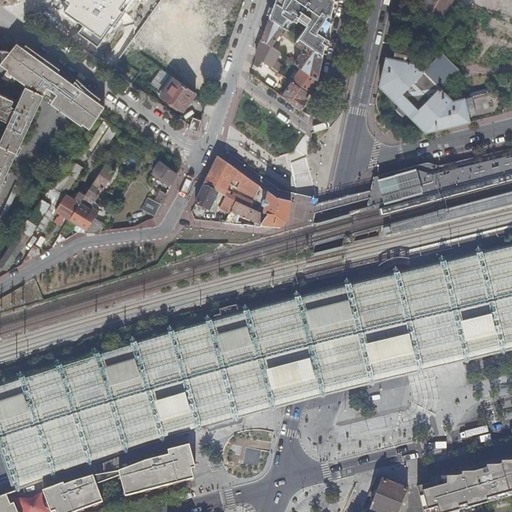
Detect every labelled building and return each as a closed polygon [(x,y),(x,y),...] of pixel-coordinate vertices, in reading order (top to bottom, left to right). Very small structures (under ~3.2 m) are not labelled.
[(131,0),(64,0),(59,7),(102,39),(131,0)] [(306,42),(323,54),(324,52),(329,26),(334,0),(276,0),(275,4),(270,17),(270,18),(285,28),(287,30),(294,34),(299,38),(306,42)] [(334,0),(329,26),(324,52),(327,53),(338,0),(334,0)] [(401,3),(399,9),(431,16),(439,0),(419,0),(417,7),(401,3)] [(439,0),(431,16),(444,19),(454,0),(439,0)] [(270,18),(262,39),(273,46),(277,40),(279,41),(282,37),(280,36),(285,28),(270,18)] [(290,39),(294,34),(287,30),(283,35),(290,39)] [(296,43),(299,38),(294,34),(290,39),(296,43)] [(303,67),(318,78),(323,54),(306,42),(299,38),(296,43),(304,49),(295,62),(303,67)] [(256,56),(263,61),(271,66),(277,71),(278,71),(283,64),(276,60),(281,52),(273,46),(262,39),(256,56)] [(387,57),(380,87),(400,105),(395,109),(402,116),(407,112),(427,131),(504,113),(498,89),(454,100),(442,88),(459,69),(442,52),(423,71),(415,63),(418,49),(412,48),(413,44),(407,42),(406,47),(398,45),(394,59),(387,57)] [(16,44),(12,50),(19,55),(23,49),(16,44)] [(0,64),(1,63),(10,52),(12,50),(0,48),(0,64)] [(23,49),(19,55),(30,63),(65,89),(90,108),(99,115),(104,107),(78,89),(81,85),(76,82),(73,83),(68,90),(54,79),(55,77),(50,72),(46,68),(43,66),(41,65),(40,66),(38,64),(39,63),(38,62),(34,56),(29,53),(23,49)] [(10,52),(1,63),(9,68),(19,55),(12,50),(10,52)] [(19,55),(9,68),(32,85),(29,89),(26,88),(15,112),(11,110),(14,104),(0,97),(0,121),(9,125),(0,143),(0,191),(3,185),(6,179),(30,128),(32,122),(44,96),(42,95),(43,93),(65,108),(63,111),(89,129),(99,115),(90,108),(65,89),(30,63),(19,55)] [(256,56),(253,64),(259,67),(263,61),(256,56)] [(308,92),(318,78),(303,67),(292,81),(308,92)] [(162,90),(159,94),(183,111),(196,93),(171,75),(161,89),(162,90)] [(282,96),(303,111),(308,102),(304,99),(308,92),(292,81),(289,79),(285,84),(288,87),(282,96)] [(193,118),(190,126),(189,128),(198,131),(201,121),(193,118)] [(74,152),(0,263),(0,266),(8,272),(38,226),(44,230),(56,211),(67,194),(83,168),(78,165),(83,158),(74,152)] [(219,158),(205,186),(219,193),(225,196),(233,200),(234,197),(226,193),(230,185),(245,191),(245,192),(256,197),(261,188),(219,158)] [(172,184),(177,173),(169,167),(161,161),(152,173),(165,183),(166,180),(172,184)] [(115,170),(105,164),(86,195),(84,198),(93,203),(103,188),(115,170)] [(402,176),(396,178),(386,181),(378,183),(376,194),(373,209),(385,205),(391,204),(425,194),(423,187),(419,172),(409,174),(402,176)] [(157,213),(169,190),(162,186),(156,197),(150,193),(144,207),(157,213)] [(219,193),(205,186),(196,204),(210,211),(214,202),(221,205),(225,196),(219,193)] [(65,217),(70,220),(81,203),(82,200),(84,198),(86,195),(80,192),(75,199),(67,194),(56,211),(61,214),(59,217),(58,217),(55,222),(60,225),(65,217)] [(277,199),(269,193),(267,203),(265,202),(264,203),(263,206),(263,208),(265,208),(264,215),(268,217),(262,227),(281,228),(287,224),(291,203),(277,199)] [(511,194),(446,212),(449,222),(511,205),(511,194)] [(234,197),(233,200),(237,202),(244,206),(247,201),(235,195),(234,197)] [(86,230),(84,233),(99,233),(116,205),(110,202),(105,211),(99,207),(97,209),(100,211),(86,230)] [(237,202),(225,223),(234,224),(238,214),(249,219),(259,224),(258,226),(262,227),(268,217),(264,215),(250,209),(244,206),(237,202)] [(81,203),(70,220),(81,227),(92,210),(81,203)] [(81,227),(84,229),(96,209),(94,208),(92,210),(81,227)] [(96,209),(84,229),(86,230),(100,211),(97,209),(97,210),(96,209)] [(449,222),(446,212),(391,228),(394,236),(449,222)] [(34,244),(28,254),(34,257),(40,254),(38,247),(34,244)] [(389,266),(381,272),(375,279),(372,286),(371,292),(371,299),(373,304),(377,308),(381,313),(386,316),(395,317),(404,319),(414,266),(409,264),(405,263),(401,263),(397,264),(389,266)] [(169,451),(170,457),(147,462),(119,472),(126,497),(195,479),(192,469),(196,468),(190,445),(169,451)] [(511,460),(418,487),(423,511),(488,511),(511,504),(511,460)] [(398,511),(408,489),(382,479),(371,508),(381,511),(398,511)] [(53,496),(32,503),(35,511),(77,511),(89,508),(80,481),(59,488),(51,491),(53,496)]
